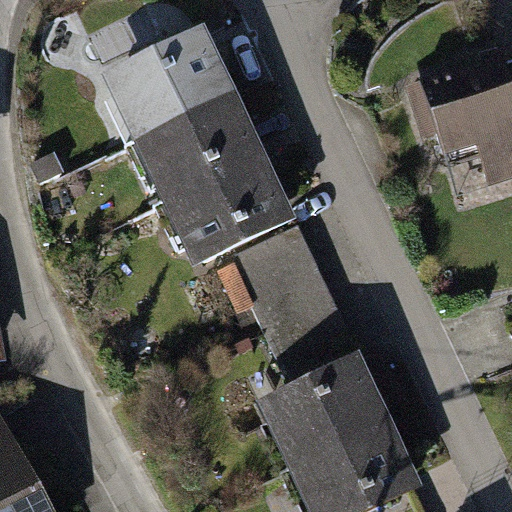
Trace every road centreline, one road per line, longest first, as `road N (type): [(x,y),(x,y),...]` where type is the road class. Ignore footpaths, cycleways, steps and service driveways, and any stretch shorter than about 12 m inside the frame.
road 1 (residential): [(495,511),(311,104),(294,0)]
road 2 (residential): [(0,171),(14,270),(134,511)]
